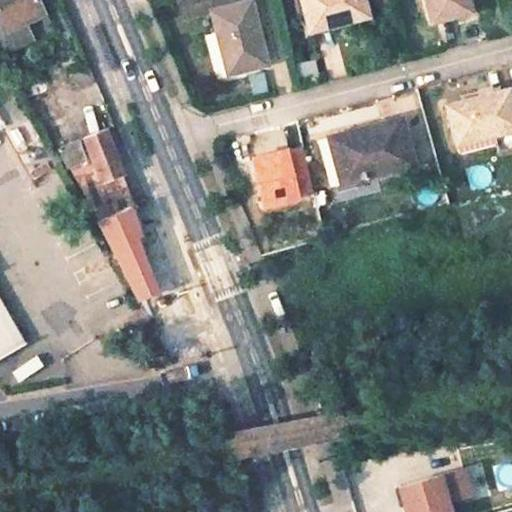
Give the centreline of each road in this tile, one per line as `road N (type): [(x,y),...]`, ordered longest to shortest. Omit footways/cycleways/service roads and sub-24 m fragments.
road 1 (primary): [(155,139),(257,370),(302,511)]
road 2 (residential): [(155,139),(511,48)]
road 3 (primary): [(98,0),(155,139)]
